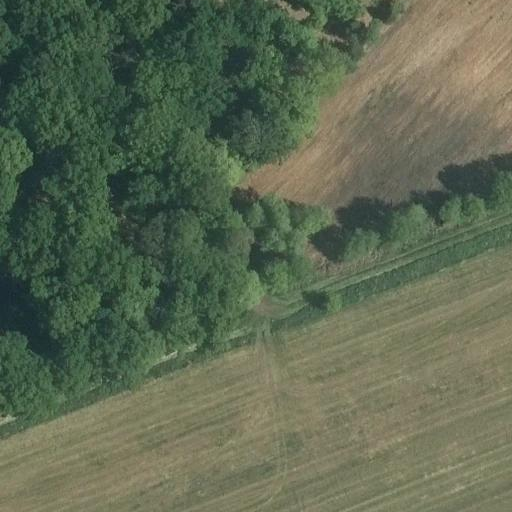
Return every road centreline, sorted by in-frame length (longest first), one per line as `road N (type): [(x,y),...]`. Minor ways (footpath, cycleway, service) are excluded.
road 1 (track): [(126,0),(255,275),(264,323),(511,220)]
road 2 (track): [(264,323),(0,423)]
